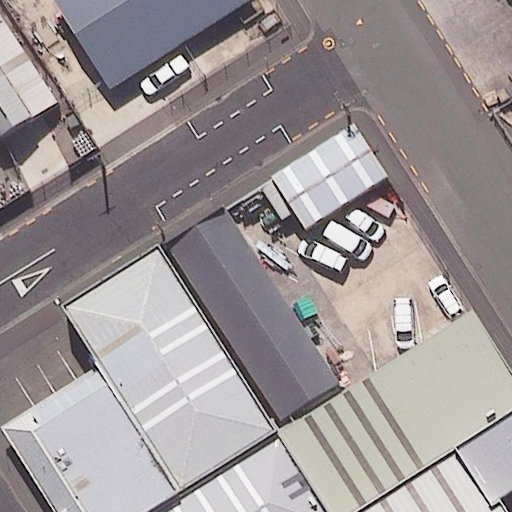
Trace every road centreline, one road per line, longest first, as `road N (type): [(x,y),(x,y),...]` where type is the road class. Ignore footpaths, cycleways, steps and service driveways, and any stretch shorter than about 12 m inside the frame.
road 1 (unclassified): [(0,282),(382,41)]
road 2 (unclassified): [(382,41),(511,247)]
